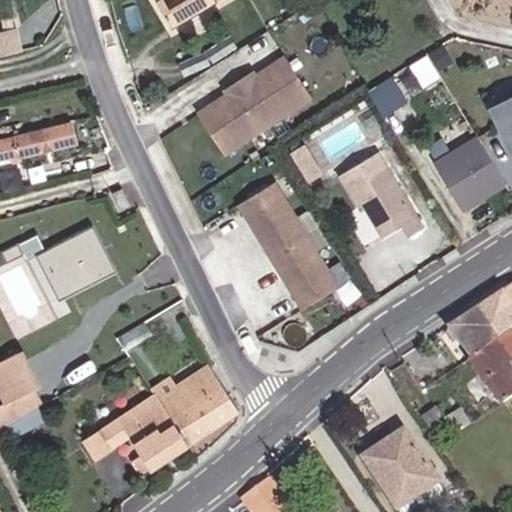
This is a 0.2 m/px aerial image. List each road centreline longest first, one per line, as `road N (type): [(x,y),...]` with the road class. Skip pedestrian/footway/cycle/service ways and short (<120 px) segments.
road 1 (residential): [(86,0),(110,91),(268,423)]
road 2 (residential): [(511,260),(268,423)]
road 3 (residential): [(268,423),(165,511)]
